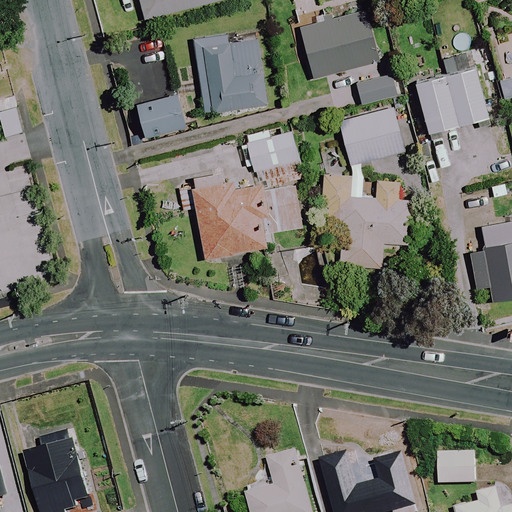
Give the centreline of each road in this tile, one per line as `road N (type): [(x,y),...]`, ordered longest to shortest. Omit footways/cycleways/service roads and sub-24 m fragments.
road 1 (secondary): [(132,334),(274,346),(511,385)]
road 2 (residential): [(132,334),(45,0)]
road 3 (residential): [(176,511),(132,334)]
road 4 (secondary): [(0,351),(59,337),(132,334)]
